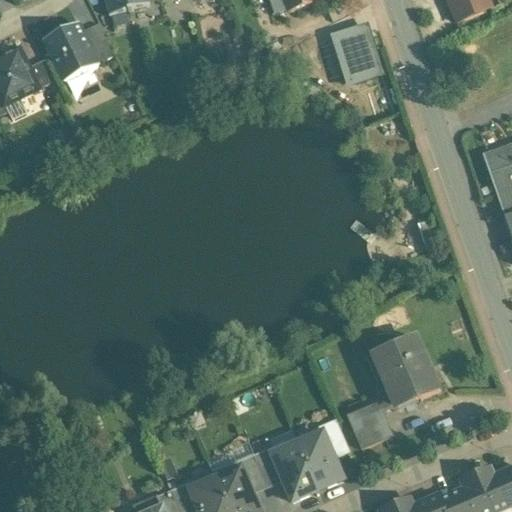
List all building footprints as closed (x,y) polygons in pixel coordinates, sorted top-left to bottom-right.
[(100,0),(101,2),(105,1),(110,20),(129,15),(129,17),(132,16),(132,15),(151,10),(148,0),(100,0)] [(317,0),(284,0),(289,15),(319,7),(317,0)] [(487,0),(446,0),(458,27),(492,12),(487,0)] [(340,91),(382,79),(365,26),(324,38),(340,91)] [(78,27),(46,43),(66,86),(99,71),(98,68),(92,57),(82,36),(78,27)] [(100,27),(82,36),(92,57),(110,49),(100,27)] [(110,49),(92,57),(98,68),(116,60),(110,49)] [(21,52),(0,61),(0,100),(5,110),(41,93),(30,71),(21,52)] [(43,65),(30,71),(41,93),(53,87),(43,65)] [(511,148),(483,159),(498,199),(511,193),(511,148)] [(511,193),(498,199),(505,221),(511,218),(511,193)] [(416,342),(381,357),(391,380),(385,383),(397,411),(438,393),(416,342)] [(383,415),(362,424),(358,415),(348,420),(363,453),(394,440),(383,415)] [(322,437),(332,460),(349,452),(337,424),(319,431),(321,437),(322,437)] [(298,447),(318,494),(327,490),(328,491),(344,484),(336,464),(335,465),(332,460),(322,437),(321,437),(298,447)] [(275,457),(274,458),(284,480),(286,486),(285,487),(293,506),(310,499),(309,498),(318,494),(298,447),(275,457)] [(272,452),(254,459),(267,488),(284,480),(274,458),(275,457),(272,452)] [(237,467),(239,473),(240,472),(250,495),(267,488),(254,459),(237,467)] [(170,460),(159,464),(166,483),(177,478),(170,460)] [(239,473),(237,467),(234,461),(211,471),(216,483),(228,511),(258,511),(254,500),(252,501),(250,495),(240,472),(239,473)] [(494,481),(491,472),(476,478),(491,511),(501,511),(511,507),(511,484),(508,475),(494,481)] [(491,511),(476,478),(462,484),(466,493),(452,499),(457,511),(491,511)] [(193,493),(192,493),(199,511),(228,511),(216,483),(193,493)] [(199,511),(192,493),(193,493),(190,487),(172,495),(179,511),(199,511)] [(179,511),(172,495),(150,504),(153,511),(179,511)] [(457,511),(452,499),(441,504),(444,511),(457,511)] [(444,511),(441,504),(439,500),(428,505),(431,511),(444,511)] [(414,511),(410,502),(396,508),(397,511),(431,511),(428,505),(414,511)]
